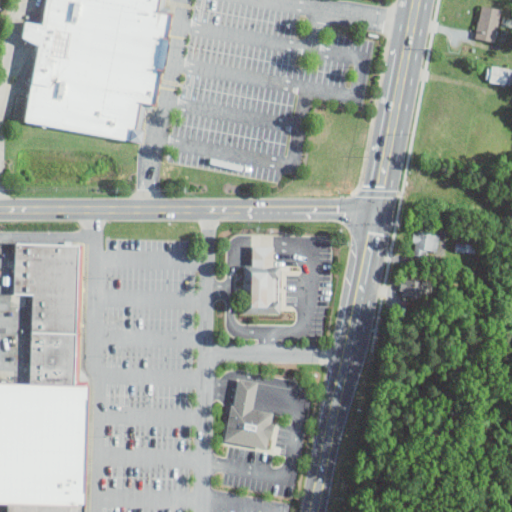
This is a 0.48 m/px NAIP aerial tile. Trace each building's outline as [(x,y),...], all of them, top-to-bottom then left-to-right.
[(51,0),(46,26),(27,23),(24,38),(39,47),(26,119),(141,141),(148,105),(158,107),(175,15),(161,12),(163,0),(51,0)] [(494,42),(502,9),(482,3),(473,36),(494,42)] [(489,83),(511,83),(511,66),(489,66),(489,83)] [(411,253),(436,256),(439,233),(414,230),(411,253)] [(454,249),(475,252),(476,242),(455,239),(454,249)] [(75,384),(81,245),(17,243),(15,293),(35,294),(31,383),(75,384)] [(253,246),(253,265),(245,265),(245,312),(280,312),(280,266),(274,266),(274,246),(253,246)] [(425,298),(425,279),(403,278),(402,297),(425,298)] [(240,377),(227,439),(268,448),(275,416),(251,411),(258,381),(240,377)] [(88,384),(84,503),(9,501),(0,500),(0,381),(31,383),(75,384),(88,384)] [(84,503),(83,511),(8,511),(9,501),(84,503)]
